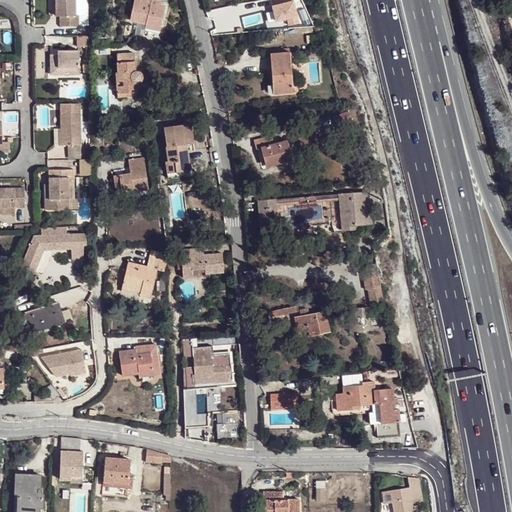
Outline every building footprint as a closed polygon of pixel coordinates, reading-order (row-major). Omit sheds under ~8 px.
[(75,12),(75,0),(55,0),(56,14),(60,14),(61,23),(80,23),(80,12),(75,12)] [(166,6),(157,4),(152,3),(153,0),(152,0),(134,0),(130,20),(146,24),(145,28),(160,31),(166,6)] [(272,20),(284,18),(285,26),(298,24),(293,0),(288,0),(281,2),(268,4),(272,20)] [(64,51),(58,52),(51,52),(51,65),(60,65),(61,68),(69,68),(69,72),(81,71),(81,48),(64,48),(64,51)] [(270,94),(292,93),(290,48),(270,50),(273,83),(269,83),(270,94)] [(127,92),(132,92),(131,90),(140,89),(139,82),(141,81),(143,79),(143,76),(143,73),(141,71),(139,70),(135,70),(134,52),(117,53),(118,72),(116,72),(119,97),(127,96),(127,92)] [(69,143),(81,143),(81,101),(62,100),(61,125),(55,126),(56,143),(69,143)] [(336,124),(350,119),(348,111),(332,115),(336,124)] [(191,170),(188,149),(182,150),(181,143),(188,142),(194,142),(192,123),(164,127),(168,160),(165,160),(167,178),(187,175),(186,170),(191,170)] [(261,146),(263,156),(274,154),(276,161),(276,163),(293,159),(287,139),(273,143),(272,134),(254,139),(256,148),(261,146)] [(81,152),(81,143),(69,143),(69,152),(81,152)] [(274,154),(263,156),(265,164),(276,161),(274,154)] [(122,193),(149,190),(144,158),(129,160),(130,173),(113,176),(116,189),(121,188),(122,193)] [(51,189),(46,189),(46,210),(71,209),(70,200),(76,200),(76,170),(52,170),(51,184),(51,189)] [(0,209),(25,208),(24,190),(0,189),(0,209)] [(325,195),(326,201),(340,199),(342,231),(356,230),(355,225),(370,224),(368,191),(325,195)] [(325,195),(286,198),(286,204),(326,201),(325,195)] [(286,204),(286,198),(259,201),(261,234),(278,232),(276,205),(286,204)] [(34,236),(22,265),(37,272),(46,252),(71,250),(72,261),(84,261),(84,247),(89,248),(88,233),(66,233),(66,227),(41,230),(41,235),(34,236)] [(207,273),(223,272),(221,252),(203,254),(203,248),(180,250),(183,278),(194,277),(193,269),(206,268),(207,273)] [(140,291),(139,296),(150,298),(158,270),(163,271),(166,260),(150,256),(147,266),(129,262),(122,286),(140,291)] [(380,302),(375,276),(372,260),(362,262),(365,277),(370,304),(380,302)] [(121,291),(139,296),(140,291),(122,286),(121,291)] [(32,333),(64,322),(58,302),(26,313),(32,333)] [(269,314),(299,309),(298,303),(268,308),(269,314)] [(353,333),(365,332),(365,324),(360,325),(360,318),(371,317),(370,307),(354,308),(355,316),(351,316),(353,333)] [(309,335),(330,332),(326,311),(295,316),(298,332),(308,330),(309,335)] [(212,346),(192,347),(195,377),(206,376),(206,382),(231,380),(231,359),(211,361),(211,355),(213,355),(212,346)] [(145,363),(158,362),(157,351),(142,353),(136,353),(136,351),(136,349),(119,351),(122,376),(139,374),(147,373),(145,363)] [(80,351),(41,358),(58,378),(84,373),(80,351)] [(160,375),(158,362),(145,363),(147,373),(139,374),(139,377),(160,375)] [(394,410),(394,404),(393,399),(393,390),(375,391),(374,381),(362,382),(362,385),(343,386),(344,409),(359,409),(359,405),(379,404),(380,423),(399,422),(399,410),(394,410)] [(35,402),(53,401),(60,395),(51,384),(45,389),(48,394),(35,394),(35,402)] [(303,398),(316,406),(320,399),(307,391),(303,398)] [(343,409),(342,393),(335,393),(336,409),(343,409)] [(288,407),(288,398),(288,394),(269,394),(269,406),(288,407)] [(297,398),(288,398),(288,407),(297,407),(297,398)] [(246,426),(244,409),(229,410),(230,427),(246,426)] [(380,423),(378,423),(379,438),(400,437),(399,422),(380,423)] [(77,438),(61,437),(59,480),(70,481),(70,483),(81,483),(83,451),(76,451),(77,438)] [(161,462),(170,462),(170,455),(147,449),(146,463),(161,464),(161,462)] [(129,478),(132,478),(132,474),(129,474),(131,459),(105,457),(105,464),(104,472),(103,481),(128,483),(129,478)] [(38,511),(39,506),(42,507),(43,497),(39,497),(40,476),(16,475),(15,493),(19,493),(17,511),(38,511)] [(131,489),(132,478),(129,478),(128,483),(103,481),(103,486),(131,489)] [(412,511),(409,487),(394,490),(390,490),(392,503),(393,511),(412,511)] [(392,503),(390,490),(380,492),(382,504),(392,503)] [(263,492),(263,511),(299,511),(300,499),(282,499),(282,492),(263,492)] [(41,511),(42,507),(39,506),(38,511),(17,511),(19,493),(15,493),(14,511),(41,511)]
